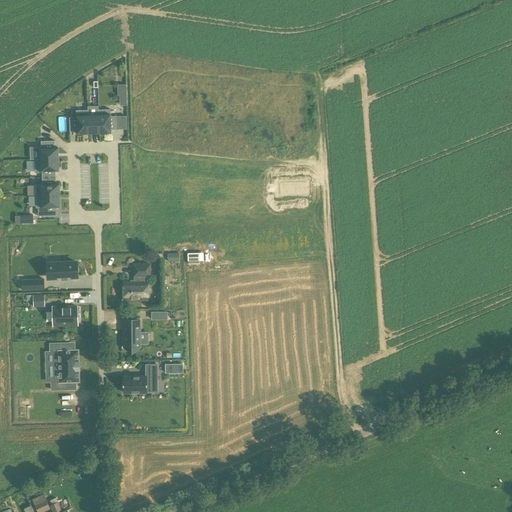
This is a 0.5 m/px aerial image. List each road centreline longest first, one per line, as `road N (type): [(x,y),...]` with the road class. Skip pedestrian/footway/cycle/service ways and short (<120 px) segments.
road 1 (unclassified): [(182,511),(511,365)]
road 2 (residential): [(105,511),(95,166)]
